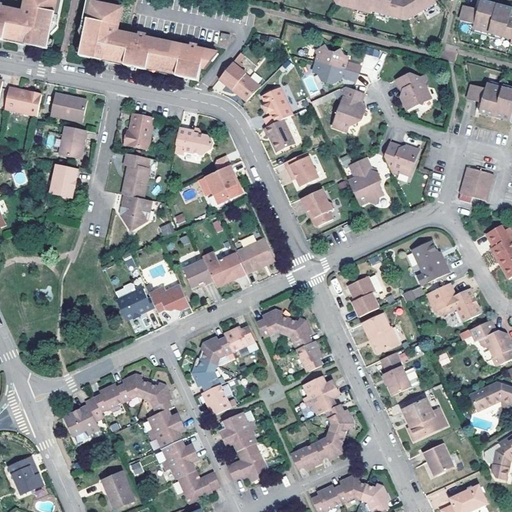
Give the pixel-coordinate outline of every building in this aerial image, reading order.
[(0,8),(0,36),(24,41),(23,45),(46,50),(49,36),(59,29),(56,23),(52,22),(56,0),(26,0),(23,14),(2,9),(0,8)] [(56,0),(52,22),(56,23),(60,0),(56,0)] [(85,0),(79,28),(84,29),(89,3),(89,0),(85,0)] [(336,0),(344,6),(346,8),(357,11),(368,14),(371,15),(372,13),(375,14),(386,16),(399,20),(400,20),(411,18),(414,17),(424,12),(433,6),(436,4),(433,0),(336,0)] [(511,24),(507,23),(510,10),(490,5),(478,2),(476,12),(475,16),(468,15),(469,10),(462,8),(458,23),(473,27),(472,30),(474,31),(501,38),(503,38),(503,36),(511,38),(511,24)] [(119,9),(89,3),(84,29),(79,28),(74,32),(81,43),(78,58),(100,63),(101,58),(108,60),(182,75),(189,77),(197,79),(199,71),(202,71),(215,54),(194,50),(186,48),(142,39),(135,37),(114,33),(119,9)] [(424,12),(425,14),(435,9),(433,6),(424,12)] [(0,36),(0,40),(23,45),(24,41),(0,36)] [(343,56),(340,50),(334,53),(328,51),(325,45),(314,50),(317,54),(312,72),(316,73),(320,81),(331,85),(339,80),(340,78),(354,82),(356,74),(358,74),(360,67),(345,63),(347,58),(343,56)] [(447,52),(447,61),(455,60),(455,52),(447,52)] [(247,72),(235,59),(221,76),(233,89),(235,87),(247,100),(260,88),(246,74),(247,72)] [(107,64),(181,80),(182,75),(108,60),(107,64)] [(382,66),(376,64),(374,71),(380,73),(382,66)] [(408,75),(394,82),(398,89),(401,90),(401,97),(407,110),(420,104),(423,106),(425,102),(432,99),(422,78),(419,77),(420,74),(408,75)] [(511,92),(492,86),(491,90),(511,96),(511,92)] [(43,94),(10,87),(5,110),(38,117),(43,94)] [(235,87),(233,89),(245,102),(247,100),(235,87)] [(342,97),(331,126),(345,132),(347,127),(359,121),(363,111),(359,104),(363,94),(345,87),(339,89),(342,97)] [(263,120),(267,128),(282,121),(291,117),(278,88),(260,96),(265,106),(262,108),(265,114),(267,113),(269,117),(263,120)] [(511,96),(491,90),(489,90),(488,94),(473,90),(470,104),(477,106),(478,102),(485,104),(484,108),(481,117),(495,121),(511,126),(511,125),(511,96)] [(82,122),(86,103),(69,99),(70,96),(56,93),(51,115),(82,122)] [(150,151),(157,119),(136,115),(132,133),(129,146),(150,151)] [(267,128),(262,130),(266,138),(268,137),(276,154),(294,146),(282,121),(267,128)] [(87,131),(65,126),(59,153),(80,157),(82,147),(80,147),(81,143),(83,144),(87,131)] [(194,131),(181,128),(177,145),(185,147),(185,151),(202,155),(212,149),(213,144),(208,137),(203,136),(199,129),(195,128),(194,131)] [(410,178),(419,152),(406,148),(400,150),(398,147),(391,144),(385,158),(394,176),(400,173),(410,178)] [(185,147),(177,145),(175,152),(184,154),(185,151),(185,147)] [(125,195),(144,199),(152,159),(131,155),(128,166),(132,167),(125,195)] [(310,159),(308,155),(300,158),(302,163),(310,159)] [(343,166),(351,164),(349,155),(340,158),(343,166)] [(213,165),(216,172),(228,167),(224,158),(215,162),(213,165)] [(302,163),(300,158),(285,165),(292,179),(295,177),(298,182),(302,191),(321,182),(310,159),(302,163)] [(357,180),(350,184),(361,207),(370,203),(377,206),(379,199),(385,196),(379,184),(382,182),(378,175),(372,174),(372,172),(366,160),(351,168),(357,180)] [(78,169),(57,164),(51,192),(54,193),(67,196),(72,197),(78,169)] [(241,194),(237,185),(235,186),(231,177),(233,176),(228,167),(216,172),(204,178),(212,194),(217,205),(241,194)] [(497,177),(471,170),(467,183),(464,197),(490,204),(497,177)] [(212,194),(204,178),(197,181),(205,198),(212,194)] [(316,221),(313,225),(315,228),(319,229),(334,222),(331,215),(334,210),(331,205),(329,204),(323,192),(302,202),(308,214),(312,213),(316,221)] [(125,195),(122,206),(127,208),(126,211),(122,215),(129,226),(137,228),(146,222),(151,201),(144,199),(125,195)] [(174,217),(177,225),(186,221),(182,213),(174,217)] [(223,231),(217,217),(211,220),(217,234),(223,231)] [(171,232),(168,225),(159,229),(163,236),(171,232)] [(352,231),(350,225),(342,229),(345,234),(352,231)] [(511,234),(509,230),(504,233),(501,228),(487,236),(494,248),(492,250),(499,262),(501,260),(504,266),(502,268),(509,281),(511,278),(511,234)] [(251,267),(272,257),(264,239),(235,252),(235,253),(245,274),(252,271),(251,267)] [(439,255),(433,243),(413,252),(424,275),(419,278),(423,287),(450,274),(443,258),(441,260),(439,255)] [(201,256),(202,259),(206,266),(217,261),(213,251),(201,256)] [(212,280),(214,284),(233,275),(235,279),(245,274),(235,253),(217,261),(206,266),(212,280)] [(413,271),(419,268),(412,253),(407,256),(413,271)] [(126,263),(129,262),(133,260),(130,254),(124,257),(126,263)] [(251,267),(252,271),(274,261),(272,257),(251,267)] [(204,284),(212,280),(206,266),(202,259),(181,269),(190,287),(196,284),(203,281),(204,284)] [(214,284),(215,287),(235,279),(233,275),(214,284)] [(353,304),(360,319),(380,310),(374,296),(383,292),(377,278),(370,282),(369,279),(349,288),(356,303),(353,304)] [(115,293),(118,299),(134,292),(133,289),(130,284),(123,287),(124,289),(115,293)] [(150,309),(146,300),(140,286),(133,289),(134,292),(118,299),(116,300),(125,320),(131,317),(139,314),(150,309)] [(164,287),(148,295),(150,298),(154,307),(156,311),(162,308),(166,310),(175,307),(176,309),(188,304),(180,286),(167,292),(164,287)] [(421,286),(403,293),(406,301),(424,294),(421,286)] [(450,286),(429,296),(436,311),(445,316),(458,310),(464,323),(481,315),(470,290),(455,297),(450,286)] [(396,303),(393,297),(387,300),(390,305),(396,303)] [(416,304),(408,307),(412,316),(420,312),(416,304)] [(274,333),(283,337),(288,322),(279,318),(277,314),(272,312),(267,314),(269,319),(262,322),(256,325),(262,339),(274,333)] [(260,317),(262,322),(269,319),(267,314),(260,317)] [(390,329),(384,316),(365,325),(371,339),(373,339),(380,354),(400,344),(392,328),(390,329)] [(303,331),(306,330),(304,324),(300,322),(296,324),(288,322),(283,337),(289,339),(295,352),(310,345),(307,339),(303,331)] [(496,368),(511,360),(511,353),(511,351),(511,350),(511,349),(506,337),(497,332),(495,333),(490,323),(470,332),(472,337),(475,343),(479,341),(482,348),(489,350),(493,359),(492,359),(496,368)] [(233,336),(232,332),(223,336),(225,340),(232,354),(254,343),(247,329),(241,332),(233,336)] [(472,337),(470,332),(460,337),(462,342),(472,337)] [(225,340),(218,343),(211,347),(209,343),(202,347),(201,348),(203,354),(201,361),(215,366),(217,362),(232,354),(225,340)] [(320,367),(317,361),(313,353),(317,351),(313,343),(310,345),(295,352),(305,374),(320,367)] [(442,366),(450,362),(446,352),(437,356),(442,366)] [(217,362),(215,366),(219,368),(235,361),(232,354),(217,362)] [(397,354),(382,361),(389,375),(385,376),(395,397),(413,389),(397,354)] [(204,393),(218,387),(213,374),(215,366),(201,361),(198,370),(193,372),(192,375),(195,382),(199,380),(202,388),(204,393)] [(136,399),(143,402),(149,386),(139,383),(137,378),(136,378),(129,381),(130,384),(123,388),(117,391),(124,405),(136,399)] [(303,401),(305,405),(335,390),(331,384),(325,387),(321,379),(303,388),(307,399),(303,401)] [(511,404),(511,389),(497,383),(471,396),(479,412),(503,401),(511,404)] [(164,396),(167,394),(165,389),(162,387),(157,389),(149,386),(143,402),(151,404),(156,417),(167,412),(171,410),(168,404),(164,396)] [(103,415),(124,405),(117,391),(116,387),(107,392),(108,395),(102,398),(96,401),(103,415)] [(201,395),(205,404),(208,403),(212,411),(214,416),(228,409),(218,387),(204,393),(201,395)] [(316,418),(324,414),(335,409),(332,401),(338,398),(335,390),(305,405),(306,409),(311,406),(316,418)] [(88,407),(65,418),(74,436),(86,431),(98,425),(96,422),(104,418),(103,415),(95,400),(86,404),(88,407)] [(414,442),(440,429),(433,413),(427,400),(404,411),(408,420),(410,419),(414,427),(411,429),(409,430),(414,442)] [(511,404),(503,401),(503,408),(510,411),(511,406),(511,404)] [(330,428),(328,433),(343,439),(346,430),(351,428),(351,426),(348,419),(345,421),(341,413),(338,408),(335,409),(324,414),(330,428)] [(433,413),(440,429),(447,426),(440,410),(433,413)] [(167,412),(156,417),(148,421),(153,432),(148,434),(150,438),(181,424),(178,417),(171,420),(167,412)] [(223,442),(253,428),(251,423),(246,425),(241,414),(222,423),(226,431),(219,434),(223,442)] [(157,441),(162,452),(181,442),(178,434),(184,431),(181,424),(150,438),(152,443),(157,441)] [(101,430),(98,425),(87,430),(90,436),(101,430)] [(255,432),(253,428),(223,442),(225,449),(232,446),(236,454),(240,452),(253,445),(254,445),(250,434),(255,432)] [(90,438),(86,431),(75,436),(78,444),(90,438)] [(320,462),(326,458),(333,455),(335,458),(341,456),(342,452),(340,448),(343,439),(328,433),(326,441),(313,447),(320,462)] [(511,436),(500,445),(498,445),(485,453),(483,460),(486,464),(492,465),(490,473),(506,477),(511,462),(511,460),(511,436)] [(163,465),(165,469),(195,455),(192,447),(185,450),(181,442),(162,452),(167,462),(163,465)] [(456,467),(445,443),(425,453),(436,477),(456,467)] [(267,476),(253,445),(240,452),(244,461),(240,463),(226,469),(232,480),(235,481),(240,478),(241,481),(248,478),(251,483),(267,476)] [(297,472),(303,470),(310,466),(312,470),(322,465),(320,462),(313,447),(291,458),(297,472)] [(176,482),(177,481),(192,475),(195,473),(192,465),(199,462),(195,455),(165,469),(167,473),(171,471),(176,482)] [(32,459),(10,468),(23,496),(44,486),(40,476),(35,478),(33,473),(37,471),(32,459)] [(142,472),(138,464),(132,467),(136,475),(142,472)] [(122,473),(103,481),(111,498),(113,497),(118,508),(135,501),(122,473)] [(214,475),(200,482),(196,484),(192,475),(177,481),(189,506),(212,495),(211,492),(220,488),(214,475)] [(349,483),(342,486),(335,490),(341,504),(355,497),(362,499),(367,484),(358,481),(356,477),(353,476),(347,479),(349,483)] [(372,511),(381,511),(385,510),(388,508),(385,501),(382,494),(385,492),(382,486),(379,485),(375,487),(367,484),(362,499),(367,501),(372,511)] [(471,511),(487,504),(478,485),(449,499),(452,505),(439,511),(471,511)] [(326,494),(319,498),(314,500),(319,511),(324,511),(341,504),(335,490),(333,486),(324,491),(326,494)]
